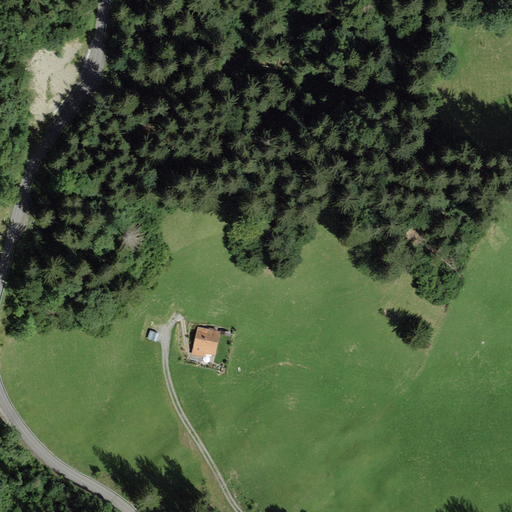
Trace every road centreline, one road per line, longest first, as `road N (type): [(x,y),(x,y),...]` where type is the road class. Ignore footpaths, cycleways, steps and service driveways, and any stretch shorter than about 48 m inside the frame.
road 1 (residential): [(0,279),(33,167),(94,79),(104,0)]
road 2 (residential): [(130,511),(32,444),(0,392)]
